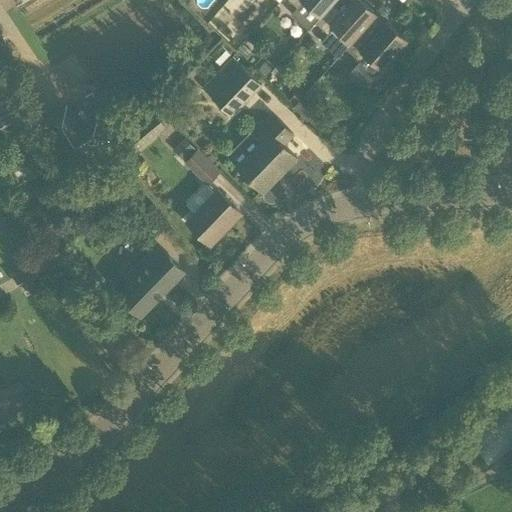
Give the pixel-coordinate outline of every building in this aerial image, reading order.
[(315,23),(333,4),(333,3),(335,0),(290,0),(299,8),(293,15),(308,29),(314,22),(315,23)] [(364,28),(377,14),(361,0),(352,0),(342,12),(333,4),(315,23),(328,36),(323,41),(338,55),(345,47),(346,48),(364,28)] [(367,65),(372,60),(382,69),(408,41),(387,22),(374,37),(364,28),(346,48),(362,63),(363,62),(367,65)] [(232,116),(263,84),(233,56),(202,87),(232,116)] [(255,65),(267,75),(275,67),(263,56),(255,65)] [(0,125),(18,116),(2,86),(0,86),(0,125)] [(294,106),(308,119),(316,111),(308,103),(311,100),(306,94),(294,106)] [(68,172),(120,141),(102,110),(62,133),(55,120),(42,128),(68,172)] [(284,144),(294,134),(275,115),(255,134),(262,142),(238,166),(264,191),(297,157),(284,144)] [(137,150),(166,126),(157,116),(152,120),(149,117),(129,136),(131,139),(129,141),(137,150)] [(177,146),(188,157),(196,149),(185,138),(177,146)] [(206,184),(208,185),(223,170),(198,147),(198,148),(196,149),(188,158),(184,162),(207,183),(206,184)] [(216,193),(208,185),(206,184),(187,204),(196,213),(188,222),(211,244),(242,213),(218,190),(216,193)] [(142,316),(185,271),(157,243),(146,255),(152,260),(119,293),(142,316)] [(22,291),(44,280),(35,263),(13,274),(15,278),(22,291)] [(511,402),(510,400),(468,429),(491,462),(511,447),(511,402)]
